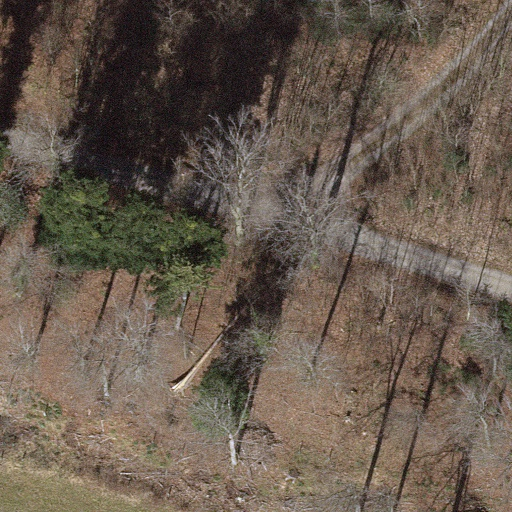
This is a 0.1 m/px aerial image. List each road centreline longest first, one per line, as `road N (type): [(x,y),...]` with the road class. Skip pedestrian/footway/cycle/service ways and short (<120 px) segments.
road 1 (track): [(271,212),(399,127),(511,14)]
road 2 (track): [(0,136),(271,212)]
road 3 (track): [(271,212),(511,286)]
